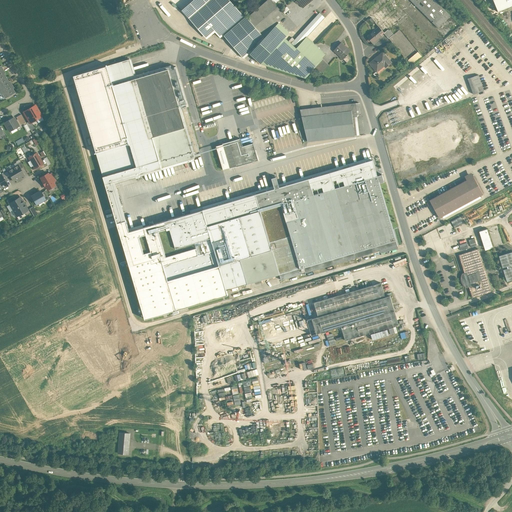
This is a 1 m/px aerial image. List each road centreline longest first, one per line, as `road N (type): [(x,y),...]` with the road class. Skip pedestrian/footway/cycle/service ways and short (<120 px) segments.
road 1 (unknown): [(64,74),(141,323),(410,245)]
road 2 (secondary): [(505,436),(390,468),(246,484),(119,480),(0,459)]
road 3 (residential): [(365,85),(420,278),(477,391)]
road 4 (residential): [(365,85),(322,88),(222,59),(177,36),(142,44)]
